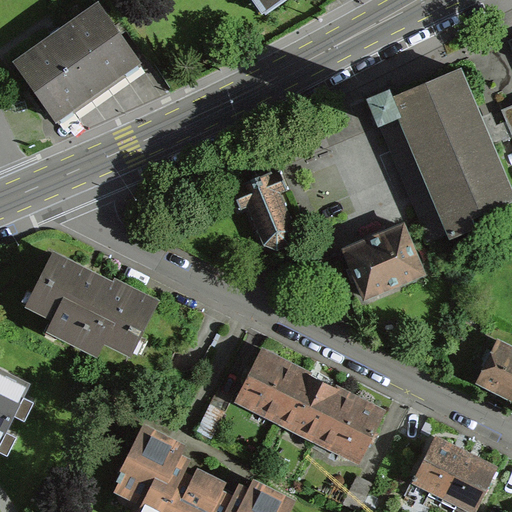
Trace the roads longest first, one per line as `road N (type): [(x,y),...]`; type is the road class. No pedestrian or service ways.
road 1 (residential): [(28,190),(511,433)]
road 2 (secondary): [(28,190),(327,51),(417,0)]
